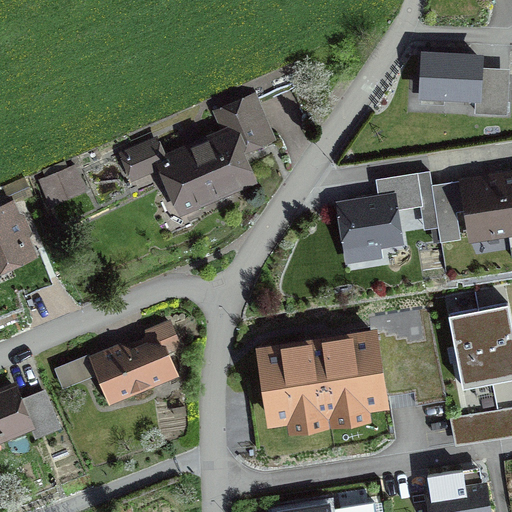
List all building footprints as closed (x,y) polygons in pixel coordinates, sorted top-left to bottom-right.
[(475,111),(508,112),(510,68),(479,67),(479,63),(480,58),(426,56),(424,95),(475,97),(475,111)] [(245,150),(276,137),(256,89),(211,108),(219,126),(165,150),(157,132),(118,149),(131,180),(159,168),(179,214),(258,180),(245,150)] [(38,177),(49,204),(87,189),(76,162),(68,165),(65,159),(42,169),(44,175),(38,177)] [(348,247),(398,239),(393,207),(420,203),(419,198),(432,196),(429,171),(385,178),(389,198),(384,199),(342,206),(348,247)] [(471,207),(475,234),(511,228),(511,174),(510,174),(491,177),(467,180),(467,179),(451,181),(451,183),(455,210),(471,207)] [(0,270),(38,254),(14,196),(0,201),(0,270)] [(511,318),(509,299),(448,310),(455,350),(461,383),(511,373),(511,318)] [(88,352),(88,351),(54,365),(63,386),(97,372),(110,402),(180,373),(171,350),(183,345),(171,317),(145,328),(144,338),(131,344),(120,338),(88,352)] [(317,334),(259,343),(271,419),(386,401),(375,325),(368,326),(317,334)] [(0,440),(32,428),(36,427),(23,395),(16,379),(0,385),(0,440)] [(61,426),(45,386),(23,395),(36,427),(32,428),(35,437),(61,426)] [(185,404),(172,406),(174,416),(187,414),(185,404)] [(511,435),(511,405),(449,416),(454,445),(511,435)] [(491,511),(487,478),(465,481),(463,466),(427,471),(429,487),(425,488),(428,511),(491,511)] [(330,511),(329,499),(276,507),(276,511),(330,511)]
